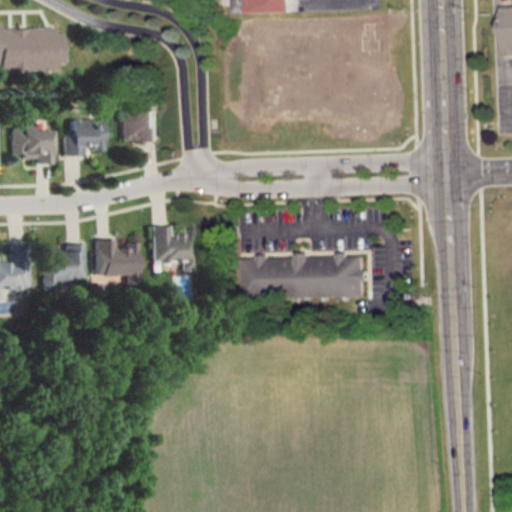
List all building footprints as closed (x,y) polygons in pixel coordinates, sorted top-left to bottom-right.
[(289,0),(244,0),(245,11),(290,10),(289,0)] [(511,5),(503,6),(505,53),(511,52),(511,5)] [(118,137),(139,137),(139,140),(156,139),(155,107),(117,108),(118,137)] [(66,133),(59,133),(59,154),(78,154),(78,148),(99,147),(99,118),(66,118),(66,133)] [(7,126),(16,126),(16,124),(28,124),(28,128),(45,128),(46,161),(31,161),(31,156),(17,156),(17,152),(8,152),(7,126)] [(146,225),(147,261),(176,260),(176,269),(189,269),(188,227),(176,228),(176,233),(165,233),(164,224),(146,225)] [(90,238),(91,274),(120,274),(120,283),(132,282),(132,241),(120,241),(120,246),(109,247),(109,238),(90,238)] [(78,243),(60,243),(60,250),(50,250),(50,247),(36,247),(37,288),(50,288),(50,278),(79,278),(78,243)] [(0,286),(23,287),(23,244),(4,244),(4,261),(0,260),(0,286)] [(245,295),(363,294),(363,279),(367,279),(367,269),(362,269),(362,254),(308,254),(308,251),(296,252),(296,256),(245,256),(245,295)]
